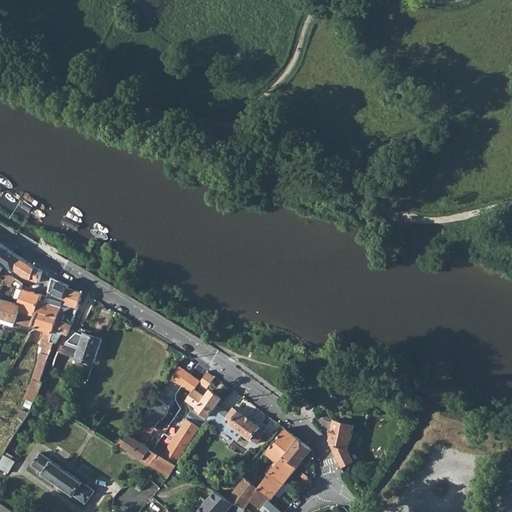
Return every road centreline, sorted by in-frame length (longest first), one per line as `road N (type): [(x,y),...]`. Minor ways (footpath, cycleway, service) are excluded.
road 1 (residential): [(0,228),(285,408),(316,439),(328,486)]
road 2 (track): [(432,401),(364,511)]
